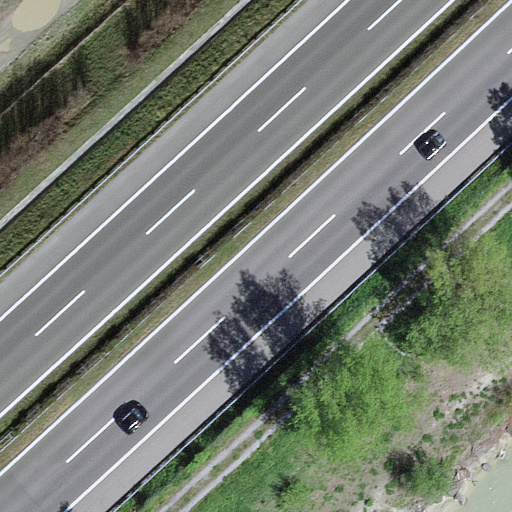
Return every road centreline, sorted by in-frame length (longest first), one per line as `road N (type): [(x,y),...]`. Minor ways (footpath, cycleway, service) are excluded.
road 1 (motorway): [(14,511),(511,52)]
road 2 (motorway): [(397,0),(0,365)]
road 3 (track): [(172,511),(511,192)]
